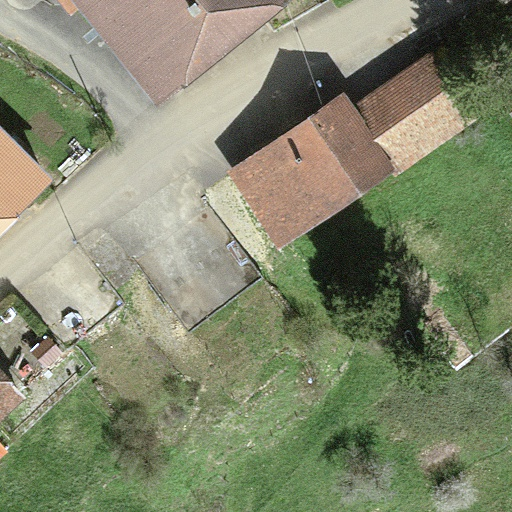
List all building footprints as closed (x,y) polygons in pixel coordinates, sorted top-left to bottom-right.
[(245,0),(78,0),(148,82),(245,0)] [(427,48),(349,100),(393,166),(396,170),(474,118),(427,48)] [(349,100),(340,87),(222,166),(275,245),(393,166),(349,100)] [(0,179),(19,160),(0,141),(0,179)] [(0,414),(21,395),(0,373),(0,414)]
